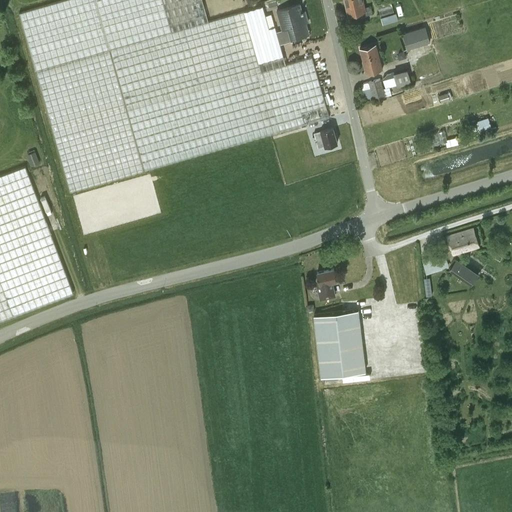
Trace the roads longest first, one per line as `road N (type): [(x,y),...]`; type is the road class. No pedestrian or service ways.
road 1 (unclassified): [(0,336),(91,300),(276,254),(363,223)]
road 2 (unclassified): [(377,218),(327,0)]
road 3 (unclassified): [(377,218),(511,176)]
road 4 (track): [(511,206),(390,247)]
